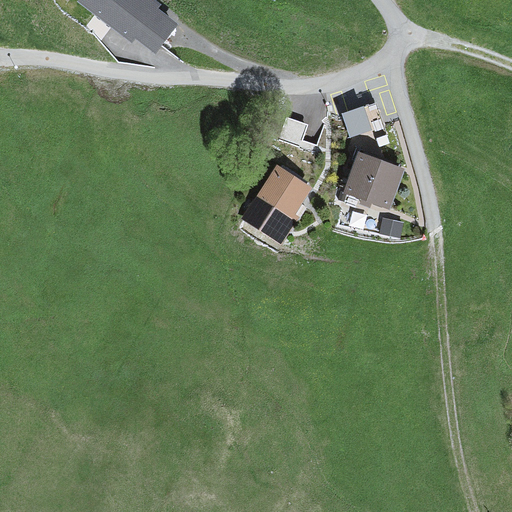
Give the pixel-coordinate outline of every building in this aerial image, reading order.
[(162,0),(81,0),(158,51),(183,14),(162,0)] [(378,100),(344,110),(352,135),(385,124),(378,100)] [(285,133),(314,143),(320,127),(291,117),(285,133)] [(335,153),(327,191),(362,198),(370,161),(335,153)] [(308,186),(273,162),(250,195),(284,219),(308,186)]
